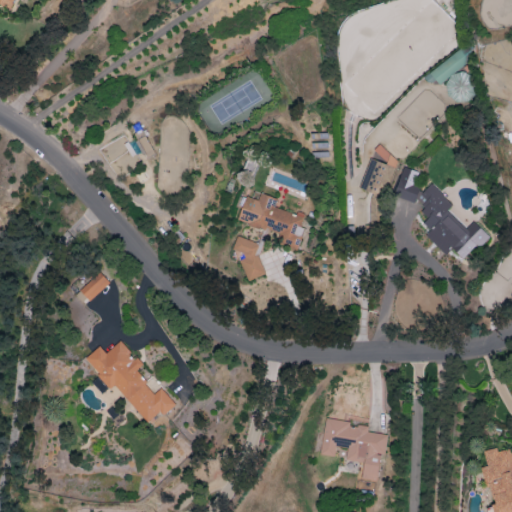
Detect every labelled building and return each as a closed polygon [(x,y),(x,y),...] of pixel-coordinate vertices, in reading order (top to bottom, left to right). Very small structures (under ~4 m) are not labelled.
[(0,0),(0,3),(10,9),(14,0),(0,0)] [(145,157),(153,154),(146,136),(138,139),(145,157)] [(394,167),(370,158),(359,188),(383,197),(394,167)] [(415,203),(420,188),(414,185),(419,172),(404,166),(393,194),(415,203)] [(488,235),(473,220),(466,228),(447,209),(452,204),(431,183),(416,198),(425,207),(420,211),(428,218),(423,223),(429,229),(424,234),(445,254),(452,248),(464,260),(488,235)] [(246,195),(237,220),(284,236),(282,243),(298,249),(305,228),(300,226),(304,216),(274,206),(277,198),(260,193),(258,200),(246,195)] [(248,281),(266,273),(250,237),(235,244),(240,255),(238,256),(248,281)] [(79,290),(89,301),(109,282),(99,272),(79,290)] [(85,358),(109,389),(115,384),(147,424),(173,403),(161,387),(154,393),(135,370),(141,366),(121,340),(105,353),(100,346),(85,358)] [(320,454),(334,456),(336,446),(347,447),(345,460),(363,462),(361,478),(378,480),(384,434),(367,431),(367,426),(349,424),(350,421),(325,417),(320,454)] [(511,511),(511,466),(509,449),(498,451),(497,448),(484,450),(488,466),(485,467),(492,506),(486,506),(487,511),(511,511)]
